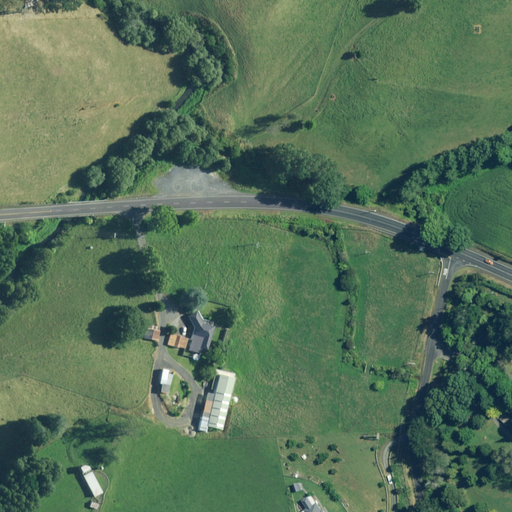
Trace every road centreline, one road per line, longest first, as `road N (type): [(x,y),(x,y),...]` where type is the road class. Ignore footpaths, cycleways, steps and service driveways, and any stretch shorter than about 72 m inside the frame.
road 1 (primary): [(0,214),(293,203),(374,218),(452,249)]
road 2 (unclassified): [(424,511),(415,427),(452,249)]
